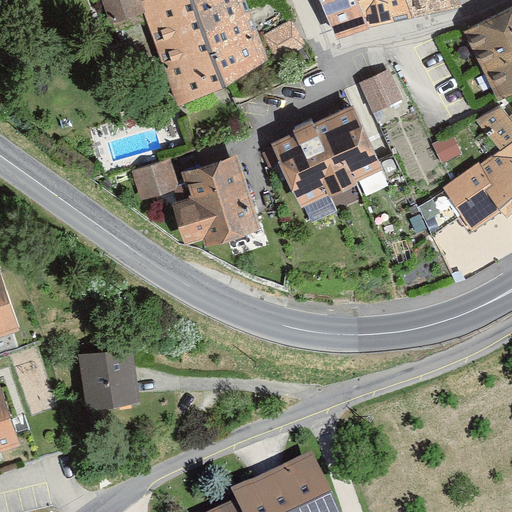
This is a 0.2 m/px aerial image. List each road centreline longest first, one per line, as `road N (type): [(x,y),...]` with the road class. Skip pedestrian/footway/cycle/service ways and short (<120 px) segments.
road 1 (tertiary): [(511,290),(399,332),(286,327),(192,287),(0,156)]
road 2 (unclassified): [(97,511),(226,442),(448,358),(511,325)]
road 3 (residential): [(507,0),(449,29),(337,58),(325,50),(303,0)]
